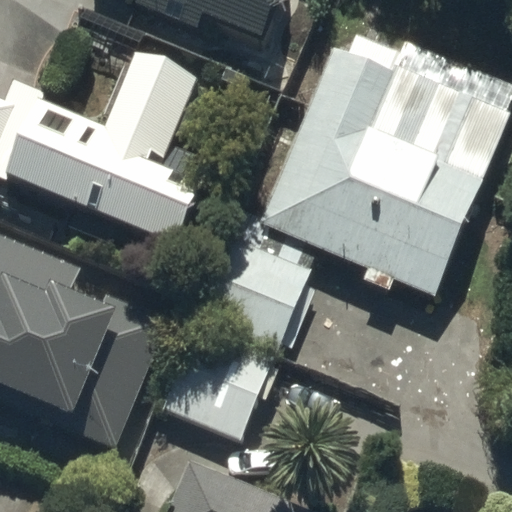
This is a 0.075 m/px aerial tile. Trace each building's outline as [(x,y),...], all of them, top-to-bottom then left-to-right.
[(286,0),(100,0),(138,16),(134,26),(195,52),(200,41),(259,66),(286,0)] [(435,317),(511,130),(511,109),(402,64),(399,72),(355,54),(346,76),(331,70),(263,235),(238,225),(192,336),(278,371),(318,272),(368,292),(363,303),(388,313),(394,300),(435,317)] [(0,200),(3,202),(2,205),(174,278),(213,184),(170,166),(197,101),(182,94),(183,89),(151,76),(149,80),(134,74),(128,88),(116,83),(97,129),(107,133),(101,147),(41,122),(45,112),(13,99),(7,112),(0,108),(0,200)] [(112,466),(163,338),(106,315),(97,339),(63,326),(79,286),(0,254),(0,424),(68,452),(70,449),(112,466)] [(196,341),(161,425),(239,458),(275,374),(196,341)] [(268,511),(186,478),(171,511),(268,511)]
